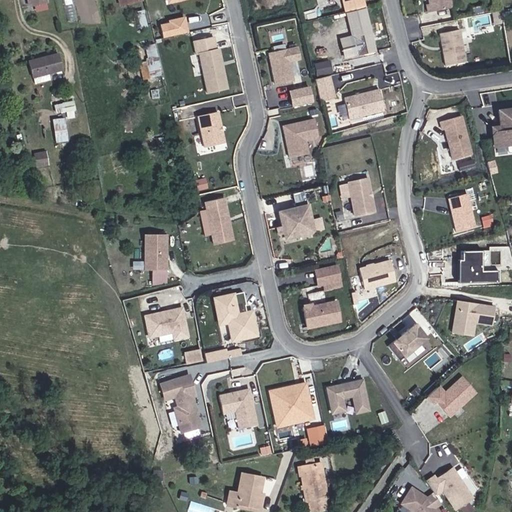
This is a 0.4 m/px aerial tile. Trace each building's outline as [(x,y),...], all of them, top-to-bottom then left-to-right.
[(49,0),(27,0),(29,7),(36,6),(36,12),(49,9),(47,5),(50,4),(49,0)] [(447,8),(445,0),(423,0),(424,4),(421,4),(422,12),(447,8)] [(375,51),(365,10),(348,14),(354,44),(343,47),(345,58),(375,51)] [(188,16),(161,20),(163,35),(190,31),(188,16)] [(460,62),(454,30),(434,34),(440,66),(460,62)] [(51,40),(34,45),(38,63),(56,57),(51,40)] [(38,63),(34,45),(22,49),(26,66),(38,63)] [(269,52),(271,62),(276,84),(295,80),(291,62),(302,60),(299,45),(269,52)] [(231,88),(222,49),(202,53),(211,93),(231,88)] [(331,58),(315,62),(318,75),(334,71),(331,58)] [(331,76),(315,79),(320,102),(336,99),(331,76)] [(311,85),(289,90),(293,107),(314,102),(311,85)] [(385,110),(381,90),(345,98),(350,119),(385,110)] [(511,143),(511,108),(502,109),(504,125),(496,126),(498,145),(511,143)] [(228,142),(221,112),(200,116),(207,147),(228,142)] [(56,141),(68,140),(67,116),(54,117),(56,141)] [(462,116),(441,121),(451,160),(472,154),(462,116)] [(308,153),(304,137),(317,134),(313,118),(295,123),(297,130),(286,132),(287,139),(285,141),(289,157),(308,153)] [(35,151),(37,165),(49,163),(48,149),(35,151)] [(379,211),(371,177),(351,182),(359,215),(379,211)] [(305,190),(295,192),(297,201),(307,198),(305,190)] [(469,194),(449,198),(455,231),(476,227),(469,194)] [(237,240),(227,197),(208,202),(218,244),(237,240)] [(318,232),(311,205),(283,212),(289,239),(318,232)] [(170,270),(169,234),(148,234),(148,261),(150,260),(156,265),(156,270),(170,270)] [(461,258),(461,282),(500,282),(500,266),(488,266),(488,256),(490,256),(490,249),(466,249),(466,258),(461,258)] [(390,259),(361,267),(368,291),(397,283),(390,259)] [(144,260),(134,260),(134,267),(144,268),(144,260)] [(344,280),(341,266),(319,271),(322,285),(344,280)] [(261,335),(257,319),(254,320),(253,312),(247,313),(245,306),(249,305),(246,292),(219,298),(221,306),(218,307),(222,325),(231,323),(236,341),(261,335)] [(458,297),(452,331),(476,335),(478,322),(494,325),(498,304),(458,297)] [(344,320),(340,301),(307,307),(311,327),(344,320)] [(192,337),(186,308),(149,316),(154,340),(175,335),(176,341),(192,337)] [(398,336),(401,339),(392,346),(404,360),(431,338),(419,324),(405,335),(403,332),(398,336)] [(205,351),(207,360),(242,354),(241,346),(205,351)] [(187,362),(203,361),(201,348),(185,349),(187,362)] [(165,402),(175,399),(184,432),(203,427),(194,393),(197,392),(191,374),(159,383),(165,402)] [(453,416),(479,393),(465,377),(448,392),(442,386),(430,397),(437,404),(439,401),(453,416)] [(327,386),(331,402),(333,414),(348,411),(345,398),(351,397),(354,414),(371,411),(368,394),(364,378),(327,386)] [(316,414),(310,386),(300,388),(299,384),(290,386),(290,390),(282,392),(284,399),(280,400),(276,407),(281,425),(296,422),(295,419),(316,414)] [(261,425),(254,389),(223,395),(227,413),(239,410),(243,429),(261,425)] [(284,399),(282,392),(273,394),(276,407),(280,400),(284,399)] [(324,424),(307,426),(309,442),(327,439),(324,424)] [(305,499),(308,498),(311,511),(328,507),(320,463),(314,464),(313,458),(304,460),(305,466),(299,467),(305,499)] [(475,493),(454,464),(437,476),(435,473),(428,479),(435,493),(443,488),(456,506),(475,493)] [(256,505),(258,495),(261,476),(241,472),(237,492),(227,490),(224,507),(232,508),(234,501),(256,505)] [(413,511),(438,511),(436,508),(441,505),(433,492),(426,496),(411,485),(399,502),(413,511)] [(259,511),(263,496),(258,495),(256,505),(234,501),(232,508),(253,511),(259,511)] [(213,511),(214,509),(190,502),(187,511),(213,511)]
